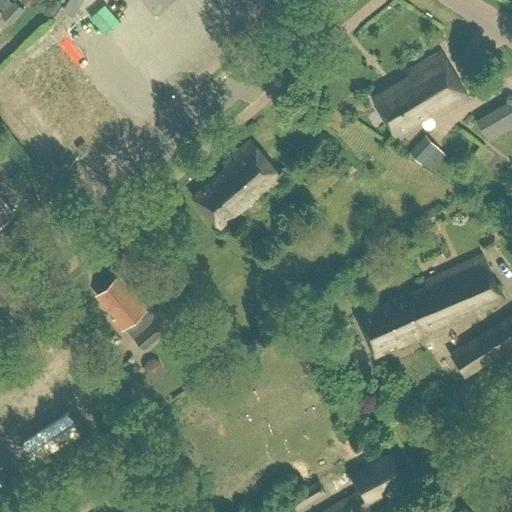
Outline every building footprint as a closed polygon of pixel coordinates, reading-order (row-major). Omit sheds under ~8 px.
[(8,23),(25,37),(41,16),(24,3),(8,23)] [(117,127),(127,120),(63,29),(28,54),(33,62),(18,72),(71,146),(90,132),(96,140),(116,126),(117,127)] [(468,96),(441,50),(406,70),(409,75),(373,96),(395,134),(430,113),(433,117),(468,96)] [(511,113),(507,104),(477,122),(489,142),(511,128),(511,113)] [(445,154),(426,134),(409,150),(422,162),(424,160),(432,167),(445,154)] [(283,176),(251,139),(223,164),(225,166),(192,195),(220,227),(256,195),(258,197),(283,176)] [(0,222),(14,210),(0,193),(0,222)] [(505,299),(482,253),(425,280),(427,285),(357,317),(375,356),(505,299)] [(141,300),(118,274),(97,293),(116,315),(113,318),(122,329),(132,320),(141,330),(134,336),(144,347),(170,324),(146,297),(141,300)] [(511,344),(511,312),(450,352),(465,375),(511,344)] [(409,477),(393,449),(351,474),(360,489),(319,511),(372,511),(367,502),(409,477)] [(326,493),(318,479),(290,495),(299,509),(326,493)]
